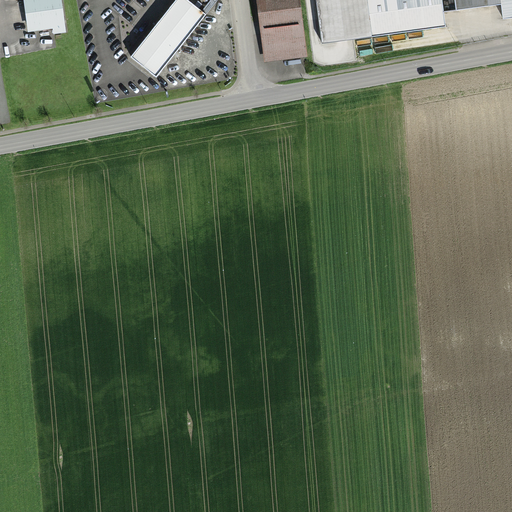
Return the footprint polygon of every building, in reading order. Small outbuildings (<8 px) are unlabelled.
[(66,0),(25,0),(30,32),(50,29),(51,38),(72,35),(66,0)] [(181,0),(176,0),(130,58),(152,76),(200,15),(181,0)] [(292,0),(256,0),(264,61),(300,57),(292,0)] [(318,0),(326,42),(446,23),(442,0),(318,0)] [(482,0),(454,0),(455,9),(483,6),(482,0)] [(511,0),(499,0),(502,18),(511,16),(511,0)]
